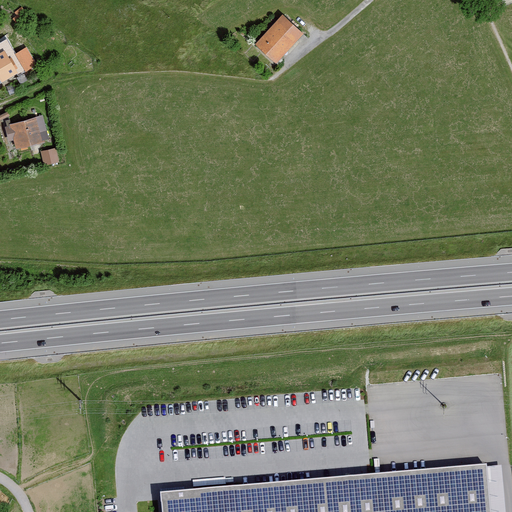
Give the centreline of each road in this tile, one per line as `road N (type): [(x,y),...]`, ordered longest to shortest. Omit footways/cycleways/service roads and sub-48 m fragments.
road 1 (motorway): [(0,343),(511,296)]
road 2 (motorway): [(511,272),(0,319)]
road 3 (unknown): [(136,511),(140,476),(169,460),(438,438),(484,448),(505,490)]
